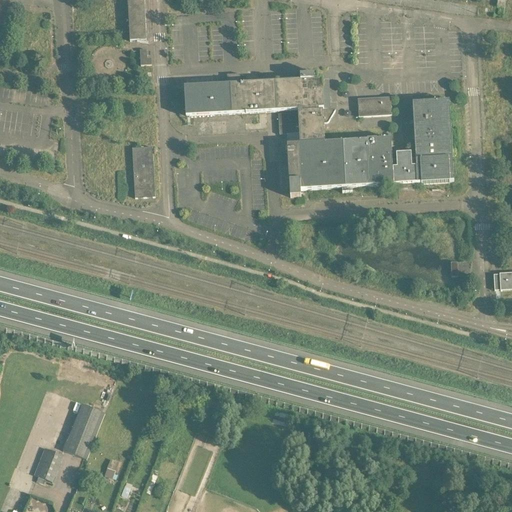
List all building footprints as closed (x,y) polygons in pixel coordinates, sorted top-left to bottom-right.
[(127,0),(130,43),(147,42),(144,0),(127,0)] [(0,24),(7,26),(10,9),(0,7),(0,24)] [(147,60),(147,52),(140,52),(141,67),(152,67),(151,60),(147,60)] [(278,114),(324,111),(322,82),(317,82),(317,77),(300,77),(300,83),(242,86),(242,81),(240,81),(240,76),(227,77),(227,87),(184,89),(186,119),(278,114)] [(371,100),(370,94),(362,94),(363,101),(358,101),(359,119),(392,118),(391,99),(371,100)] [(412,105),(416,169),(416,186),(454,184),(449,103),(412,105)] [(324,111),(278,114),(280,136),(299,135),(324,132),(324,125),(328,124),(336,110),(324,111)] [(391,141),(287,147),(290,199),(301,199),(301,193),(393,187),(391,141)] [(134,200),(141,200),(154,199),(151,149),(131,151),(134,200)] [(397,170),(392,170),(393,187),(416,186),(416,169),(412,169),(411,155),(396,156),(397,170)] [(494,292),(499,292),(511,291),(511,274),(498,275),(498,277),(493,277),(494,292)] [(81,492),(92,464),(87,462),(105,415),(83,406),(64,453),(79,459),(68,487),(81,492)] [(52,485),(63,457),(45,450),(34,477),(52,485)] [(117,482),(126,459),(113,454),(104,477),(117,482)] [(150,496),(159,473),(155,471),(145,494),(150,496)] [(125,488),(121,498),(127,500),(131,490),(125,488)]
